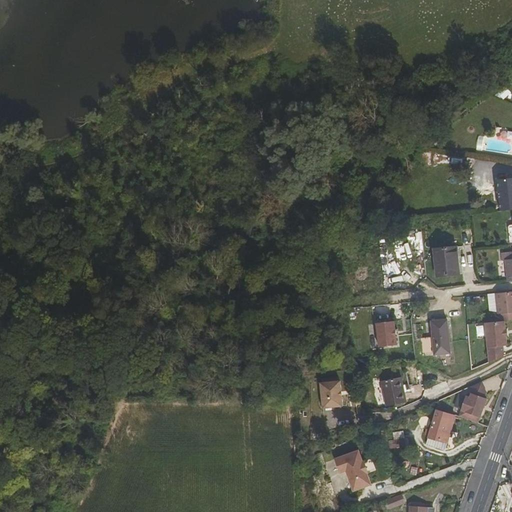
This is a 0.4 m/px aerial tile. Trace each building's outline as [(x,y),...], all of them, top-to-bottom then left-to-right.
[(511,211),(511,179),(499,181),(503,213),(511,211)] [(454,249),(433,252),(436,278),(457,276),(454,249)] [(511,280),(511,252),(505,253),(507,261),(501,261),(504,281),(511,280)] [(497,313),(500,313),(501,320),(503,320),(511,319),(511,290),(494,293),(497,313)] [(489,355),(503,353),(503,346),(506,346),(503,320),(501,320),(485,323),(489,355)] [(429,338),(419,339),(420,356),(447,355),(445,321),(429,322),(429,338)] [(396,323),(378,324),(379,348),(398,347),(396,323)] [(490,363),(503,357),(503,353),(489,355),(490,363)] [(380,381),(385,408),(407,404),(402,378),(380,381)] [(344,409),(341,383),(321,386),(324,412),(344,409)] [(465,392),(469,398),(482,403),(484,397),(478,386),(465,392)] [(467,402),(463,401),(456,421),(475,428),(484,404),(482,403),(469,398),(467,402)] [(452,423),(435,418),(428,439),(445,444),(452,423)] [(349,474),(357,494),(375,487),(371,476),(372,475),(367,463),(366,464),(361,453),(337,462),(344,476),(349,474)] [(404,506),(401,498),(390,502),(386,503),(389,511),(404,506)]
